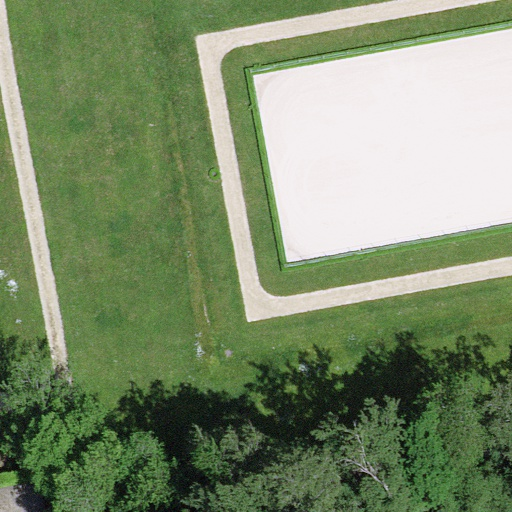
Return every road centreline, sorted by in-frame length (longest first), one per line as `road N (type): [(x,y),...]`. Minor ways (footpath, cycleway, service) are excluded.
road 1 (track): [(511,446),(317,484),(190,497),(159,492),(57,419),(0,399)]
road 2 (track): [(0,44),(72,431)]
